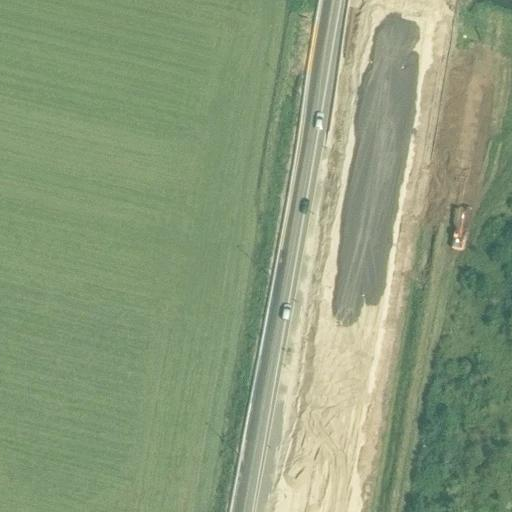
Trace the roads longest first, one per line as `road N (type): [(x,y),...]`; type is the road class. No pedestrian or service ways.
road 1 (primary): [(384,0),(282,511)]
road 2 (primary): [(327,511),(417,0)]
